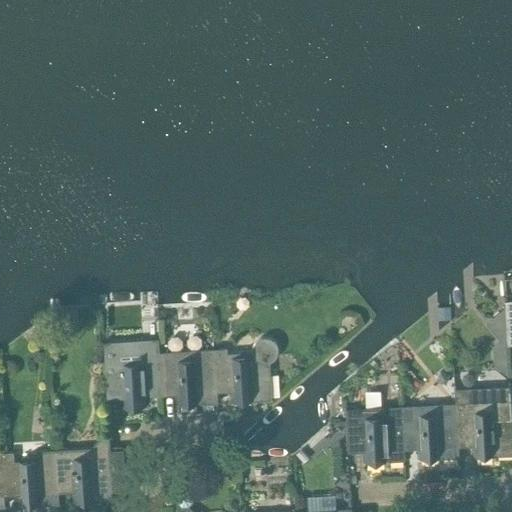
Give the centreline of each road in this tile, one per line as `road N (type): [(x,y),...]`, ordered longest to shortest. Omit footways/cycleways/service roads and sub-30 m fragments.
road 1 (residential): [(131,511),(213,431),(127,436)]
road 2 (residential): [(353,497),(511,490)]
